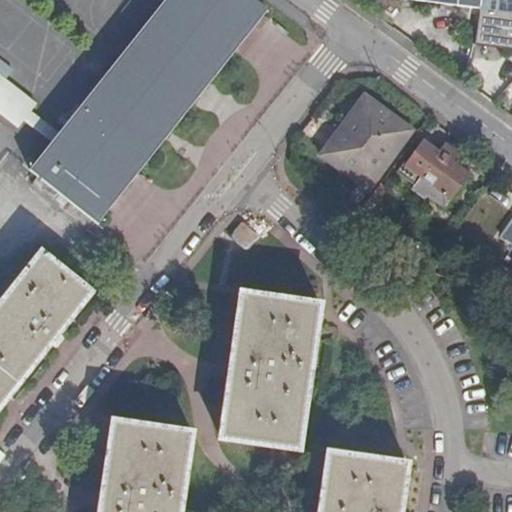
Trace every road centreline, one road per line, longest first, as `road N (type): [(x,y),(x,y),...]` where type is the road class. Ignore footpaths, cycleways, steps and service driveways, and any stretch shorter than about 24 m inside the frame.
road 1 (residential): [(435,511),(442,466),(437,391),(415,339),(357,274),(236,174)]
road 2 (residential): [(236,174),(0,473)]
road 3 (residential): [(352,27),(511,144)]
road 4 (residential): [(352,27),(236,174)]
